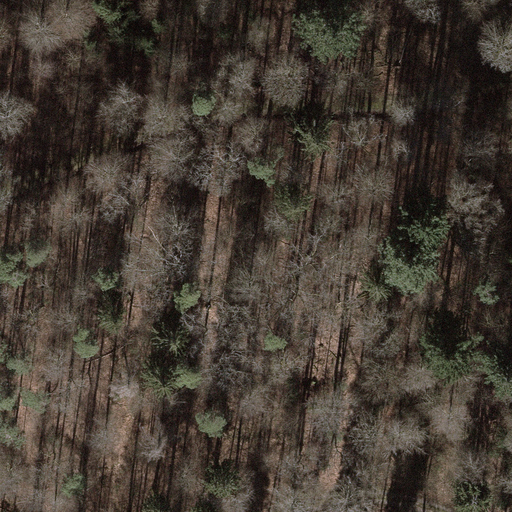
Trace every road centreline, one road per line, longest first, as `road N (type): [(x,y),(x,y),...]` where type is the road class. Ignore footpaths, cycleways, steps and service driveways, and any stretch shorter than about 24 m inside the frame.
road 1 (track): [(511,74),(445,94),(208,113),(0,195)]
road 2 (track): [(461,511),(436,497),(381,488),(292,511)]
